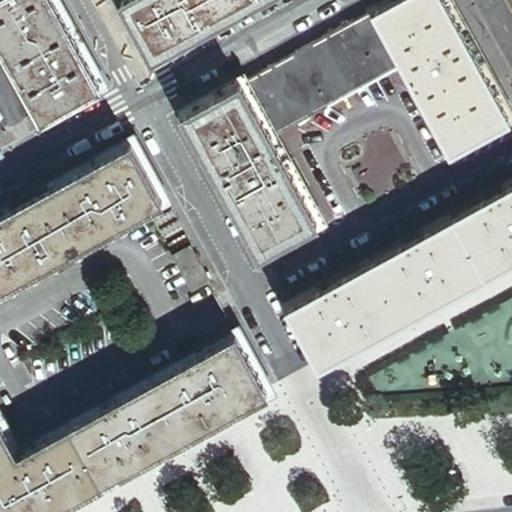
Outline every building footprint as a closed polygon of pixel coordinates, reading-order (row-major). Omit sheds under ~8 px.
[(103,82),(57,0),(0,0),(0,29),(46,113),(103,82)] [(126,0),(156,53),(252,0),(126,0)] [(449,0),(386,0),(378,5),(379,6),(409,60),(455,144),(511,113),(449,0)] [(274,135),(337,101),(321,73),(340,62),(355,90),(409,60),(379,6),(244,80),(274,135)] [(321,73),(337,101),(355,90),(340,62),(321,73)] [(244,80),(243,79),(186,110),(263,249),(320,218),(274,135),(244,80)] [(134,139),(0,211),(0,286),(165,196),(134,139)] [(511,255),(511,180),(291,301),(323,359),(511,255)] [(211,279),(192,245),(175,254),(194,288),(211,279)] [(43,511),(270,388),(239,330),(19,450),(0,415),(0,486),(13,511),(43,511)]
